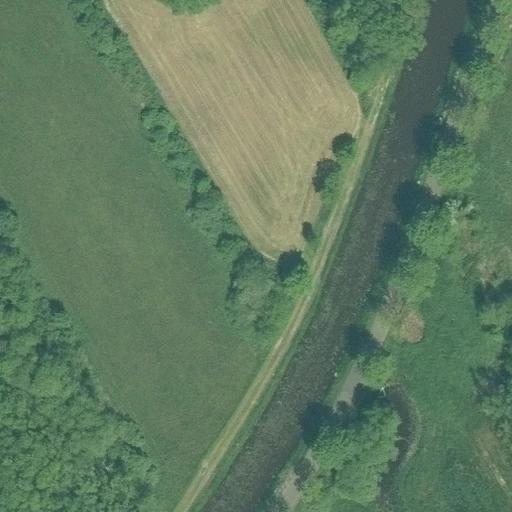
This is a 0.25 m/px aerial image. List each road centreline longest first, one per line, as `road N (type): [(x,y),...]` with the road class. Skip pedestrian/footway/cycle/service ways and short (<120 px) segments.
road 1 (track): [(409,0),(283,340),(180,511)]
road 2 (unclassified): [(282,511),(391,303),(496,0)]
